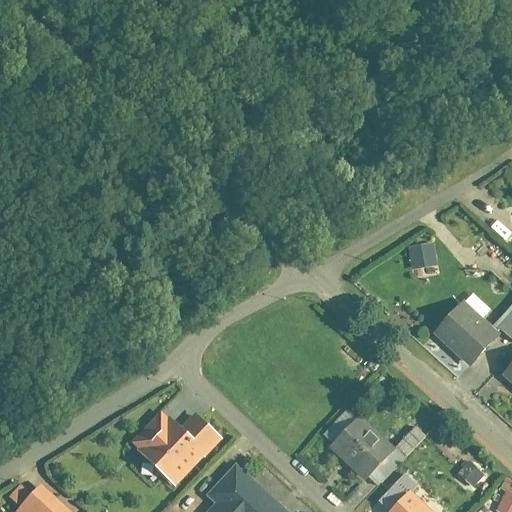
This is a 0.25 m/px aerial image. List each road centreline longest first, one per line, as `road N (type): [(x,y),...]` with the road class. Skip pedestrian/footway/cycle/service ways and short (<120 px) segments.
road 1 (residential): [(303,265),(12,0)]
road 2 (residential): [(511,456),(303,265)]
road 3 (residential): [(303,265),(511,148)]
road 4 (residential): [(331,511),(189,378),(183,343)]
road 5 (residential): [(0,480),(98,420),(183,343)]
road 6 (residential): [(183,343),(204,321),(303,265)]
